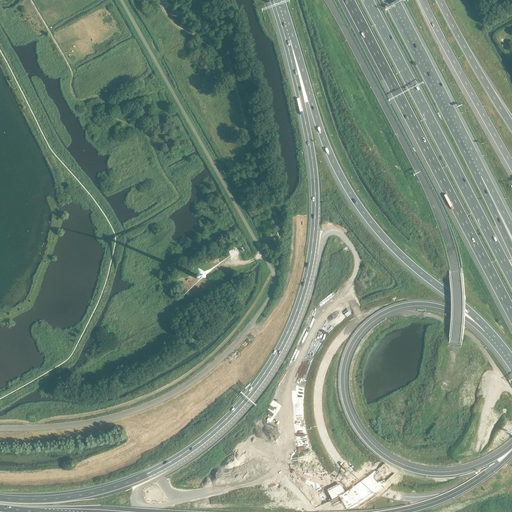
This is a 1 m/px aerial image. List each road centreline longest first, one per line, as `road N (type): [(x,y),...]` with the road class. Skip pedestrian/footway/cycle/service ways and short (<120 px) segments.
road 1 (motorway): [(289,39),(316,210),(305,288),(281,348),(237,409),(174,462),(104,490),(0,498)]
road 2 (motorway): [(323,511),(375,479),(422,432),(451,364),(457,295),(441,215),(329,0)]
road 3 (motorway): [(480,477),(420,498),(370,488),(335,460),(316,402),(328,352),(373,311),(424,303),(485,330)]
road 4 (motorway): [(289,39),(321,134),(361,210),(485,330)]
road 5 (motorway): [(349,0),(511,309)]
road 6 (unknown): [(0,421),(94,412),(168,385),(222,345),(273,273)]
road 7 (unknown): [(159,0),(170,21),(227,61),(281,238),(273,273)]
road 8 (motorway): [(511,278),(367,0)]
road 9 (motorway): [(492,199),(390,0)]
road 10 (motorway): [(422,0),(511,165)]
road 11 (motorway): [(511,126),(439,0)]
